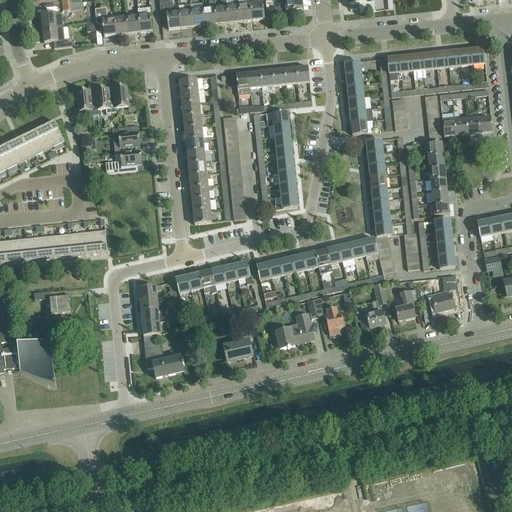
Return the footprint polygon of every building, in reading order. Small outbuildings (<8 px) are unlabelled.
[(181,29),(179,12),(171,13),(170,2),(166,3),(165,0),(159,0),(161,18),(167,17),(168,21),(167,21),(167,24),(168,23),(169,31),(181,29)] [(233,0),(234,6),(226,7),(228,24),(241,23),(239,6),(238,0),(233,0)] [(279,2),(280,8),(274,9),(275,20),(289,18),(289,12),(293,11),(293,12),(295,12),(295,11),(303,10),(301,0),(284,0),(285,2),(279,2)] [(366,0),(348,0),(349,6),(359,5),(360,14),(376,12),(375,2),(367,3),(366,0)] [(222,8),(215,8),(216,26),(228,24),(226,7),(226,1),(221,1),(222,8)] [(210,9),(203,10),(204,27),(216,26),(215,8),(214,2),(209,3),(210,9)] [(198,10),(190,11),(192,28),(204,27),(203,10),(202,3),(197,3),(198,10)] [(263,3),(251,5),(252,22),(265,21),(263,3)] [(252,22),(251,5),(239,6),(241,23),(252,22)] [(192,28),(190,11),(190,7),(178,8),(179,12),(181,29),(192,28)] [(116,36),(114,19),(107,20),(106,9),(95,10),(97,24),(103,24),(103,28),(103,30),(104,38),(116,36)] [(138,10),(138,16),(140,34),(152,32),(150,9),(138,10)] [(61,14),(51,15),(41,16),(43,29),(63,27),(61,14)] [(138,16),(127,18),(129,35),(140,34),(138,16)] [(129,35),(127,18),(114,19),(116,36),(129,35)] [(64,42),(63,27),(43,29),(44,44),(64,42)] [(484,50),(471,51),(473,66),(485,65),(484,50)] [(473,66),(471,51),(460,52),(461,68),(473,66)] [(460,52),(448,54),(449,69),(461,68),(460,52)] [(448,54),(436,55),(438,70),(449,69),(448,54)] [(438,70),(436,55),(424,56),(425,71),(438,70)] [(425,71),(424,56),(412,57),(413,73),(425,71)] [(413,73),(412,57),(400,59),(401,74),(413,73)] [(400,59),(388,60),(389,75),(390,82),(398,81),(397,74),(401,74),(400,59)] [(346,77),(361,75),(360,63),(345,65),(346,77)] [(308,68),(296,70),(298,85),(310,84),(308,68)] [(296,70),(284,71),(285,86),(298,85),(296,70)] [(284,71),(272,72),(273,88),(285,86),(284,71)] [(272,72),(260,73),(262,89),(273,88),(272,72)] [(262,89),(260,73),(248,75),(250,90),(262,89)] [(250,90),(248,75),(236,76),(238,97),(251,96),(250,90)] [(361,75),(346,77),(347,89),(363,87),(361,75)] [(181,94),(198,92),(197,80),(179,82),(181,94)] [(116,109),(117,109),(128,108),(129,113),(136,112),(136,106),(135,105),(133,104),(128,105),(126,87),(114,89),(115,102),(116,109)] [(364,99),(363,87),(347,89),(348,100),(364,99)] [(116,109),(115,102),(109,102),(108,89),(96,91),(97,101),(97,104),(98,111),(106,110),(106,115),(117,114),(117,109),(116,109)] [(98,111),(97,104),(91,105),(89,91),(77,93),(79,113),(87,112),(88,117),(93,117),(98,116),(99,116),(98,111)] [(198,92),(181,94),(182,106),(199,104),(205,104),(204,92),(198,92)] [(364,99),(348,100),(350,112),(365,111),(364,99)] [(199,104),(182,106),(183,118),(201,116),(199,104)] [(350,112),(351,124),(366,123),(372,122),(371,110),(365,111),(350,112)] [(273,127),(289,125),(288,113),(272,115),(273,127)] [(201,116),(183,118),(184,130),(202,128),(201,116)] [(265,123),(259,124),(259,116),(254,117),(255,128),(260,128),(266,127),(265,123)] [(468,136),(480,135),(478,120),(471,120),(471,116),(466,116),(466,121),(468,136)] [(478,120),(480,135),(493,134),(491,118),(478,120)] [(466,121),(455,122),(457,138),(468,136),(466,121)] [(55,122),(40,130),(50,150),(64,143),(55,122)] [(457,138),(455,122),(443,124),(444,139),(457,138)] [(366,123),(351,124),(352,137),(368,135),(366,123)] [(290,137),(289,125),(273,127),(274,139),(290,137)] [(203,140),(202,128),(184,130),(186,142),(203,140)] [(40,130),(25,137),(35,157),(50,150),(40,130)] [(115,155),(127,154),(126,148),(140,147),(139,134),(114,136),(113,136),(113,137),(113,139),(113,143),(114,145),(115,155)] [(25,137),(11,144),(21,164),(35,157),(25,137)] [(292,149),(290,137),(274,139),(276,151),(292,149)] [(204,152),(203,140),(186,142),(187,154),(204,152)] [(368,155),(383,153),(382,141),(366,143),(368,155)] [(11,144),(0,149),(0,157),(6,171),(21,164),(11,144)] [(428,157),(443,156),(442,144),(427,146),(428,157)] [(292,149),(276,151),(277,163),(293,161),(292,149)] [(206,164),(204,152),(187,154),(188,166),(206,164)] [(141,153),(127,154),(115,155),(115,156),(120,155),(121,163),(116,164),(117,174),(129,173),(129,166),(142,165),(141,153)] [(383,153),(368,155),(369,167),(384,165),(383,153)] [(445,168),(443,156),(428,157),(429,169),(445,168)] [(293,161),(277,163),(278,174),(294,173),(293,161)] [(207,176),(206,164),(188,166),(189,178),(207,176)] [(384,165),(369,167),(370,178),(386,177),(384,165)] [(445,168),(429,169),(431,182),(446,180),(445,168)] [(294,173),(278,174),(280,186),(295,185),(294,173)] [(208,188),(207,176),(189,178),(191,189),(208,188)] [(387,189),(386,177),(370,178),(371,190),(387,189)] [(446,180),(431,182),(432,194),(447,192),(446,180)] [(297,197),(295,185),(280,186),(281,199),(297,197)] [(208,188),(191,189),(192,201),(209,200),(208,188)] [(387,189),(371,190),(373,203),(388,201),(387,189)] [(448,204),(447,192),(432,194),(433,206),(448,204)] [(297,197),(281,199),(282,206),(275,207),(276,212),(298,209),(297,197)] [(211,212),(209,200),(192,201),(193,214),(211,212)] [(388,201),(373,203),(374,215),(389,213),(388,201)] [(448,204),(433,206),(434,218),(450,216),(448,204)] [(211,212),(193,214),(195,226),(212,224),(211,212)] [(391,225),(389,213),(374,215),(375,227),(391,225)] [(511,216),(501,219),(504,234),(511,232),(511,216)] [(504,234),(501,219),(489,222),(492,237),(504,234)] [(436,235),(452,233),(450,221),(435,222),(436,235)] [(420,237),(425,236),(424,229),(426,229),(426,226),(434,225),(434,222),(423,224),(418,224),(420,237)] [(492,237),(489,222),(477,224),(481,239),(492,237)] [(392,237),(391,225),(375,227),(377,239),(387,238),(392,237)] [(105,232),(89,234),(91,256),(108,254),(105,232)] [(453,245),(452,233),(436,235),(437,246),(453,245)] [(89,234),(73,236),(75,258),(91,256),(89,234)] [(73,236),(57,237),(59,260),(75,258),(73,236)] [(57,237),(41,239),(43,261),(59,260),(57,237)] [(377,239),(374,240),(376,247),(388,244),(387,238),(377,239)] [(41,239),(25,241),(28,263),(43,261),(41,239)] [(376,247),(374,240),(362,242),(366,257),(378,254),(377,253),(376,247)] [(25,241),(9,242),(12,265),(28,263),(25,241)] [(9,242),(0,243),(0,265),(12,265),(9,242)] [(366,257),(362,242),(351,245),(354,260),(366,257)] [(388,244),(376,247),(377,253),(389,250),(388,244)] [(351,245),(339,248),(342,263),(354,260),(351,245)] [(453,245),(437,246),(439,259),(454,257),(453,245)] [(342,263),(339,248),(328,251),(331,265),(342,263)] [(389,250),(377,253),(378,254),(379,258),(391,256),(389,250)] [(328,251),(316,253),(319,268),(331,265),(328,251)] [(316,253),(304,256),(307,271),(319,268),(316,253)] [(304,256),(292,259),(296,274),(307,271),(304,256)] [(391,256),(379,258),(380,264),(392,261),(391,256)] [(454,257),(439,259),(440,271),(455,269),(454,257)] [(296,274),(292,259),(281,262),(284,276),(296,274)] [(495,260),(485,262),(486,268),(487,273),(491,272),(501,270),(499,259),(495,260)] [(394,267),(392,261),(380,264),(381,270),(394,267)] [(281,262),(268,265),(272,279),(284,276),(281,262)] [(252,287),(250,279),(247,264),(235,266),(239,282),(245,280),(247,288),(252,287)] [(272,279),(268,265),(257,267),(260,282),(272,279)] [(239,282),(235,266),(224,269),(227,284),(239,282)] [(395,273),(394,267),(381,270),(383,276),(395,273)] [(227,284),(224,269),(211,272),(215,287),(227,284)] [(215,287),(211,272),(200,275),(203,290),(204,295),(211,293),(212,295),(216,294),(215,287)] [(395,273),(383,276),(383,278),(384,282),(396,279),(395,273)] [(203,290),(200,275),(188,277),(191,293),(203,290)] [(191,293),(188,277),(176,280),(179,295),(191,293)] [(383,278),(371,280),(373,286),(384,284),(384,282),(383,278)] [(445,299),(433,302),(436,315),(455,311),(454,307),(459,305),(456,278),(443,279),(445,299)] [(373,286),(371,280),(360,283),(361,289),(373,286)] [(349,292),(348,286),(347,286),(346,283),(336,285),(336,289),(338,295),(349,292)] [(360,283),(348,286),(349,292),(361,289),(360,283)] [(382,286),(374,288),(377,303),(373,304),(375,315),(367,317),(360,319),(363,331),(370,330),(370,331),(385,327),(380,307),(387,305),(382,286)] [(140,301),(157,299),(157,292),(161,292),(160,287),(139,289),(140,301)] [(338,295),(336,289),(325,291),(326,297),(338,295)] [(325,291),(313,294),(314,300),(326,297),(325,291)] [(71,314),(69,297),(55,299),(55,292),(32,294),(33,303),(50,301),(51,316),(71,314)] [(404,307),(405,308),(395,310),(399,324),(415,320),(412,306),(418,305),(415,292),(401,295),(401,299),(402,299),(404,307)] [(313,294),(301,297),(303,303),(314,300),(313,294)] [(179,306),(176,295),(171,296),(173,308),(179,306)] [(283,296),(276,298),(277,302),(279,308),(291,305),(290,300),(284,301),(283,296)] [(301,297),(290,300),(291,305),(303,303),(301,297)] [(157,299),(140,301),(141,313),(158,311),(157,299)] [(341,314),(337,315),(336,309),(324,312),(322,300),(315,302),(319,319),(325,318),(330,337),(340,335),(338,329),(344,328),(341,314)] [(277,302),(277,303),(266,305),(267,311),(279,308),(277,302)] [(315,302),(308,303),(310,311),(312,321),(319,319),(315,302)] [(182,318),(179,306),(173,308),(176,319),(182,318)] [(160,323),(158,311),(141,313),(142,325),(160,323)] [(259,328),(256,315),(242,319),(245,332),(259,328)] [(291,330),(276,334),(280,351),(295,348),(294,345),(304,342),(305,344),(314,342),(312,332),(308,316),(297,319),(298,325),(290,327),(291,330)] [(182,318),(176,319),(180,333),(185,332),(182,318)] [(47,320),(39,321),(40,333),(49,332),(47,320)] [(161,335),(160,323),(142,325),(144,337),(155,336),(154,336),(161,335)] [(155,336),(144,337),(147,370),(153,370),(156,380),(184,373),(183,367),(184,367),(184,365),(183,365),(181,357),(155,363),(153,353),(161,351),(160,345),(155,346),(155,336)] [(2,350),(0,350),(0,374),(4,374),(4,372),(7,370),(8,373),(13,372),(12,370),(20,369),(20,373),(55,389),(50,341),(41,342),(17,345),(17,348),(2,350)] [(253,358),(250,348),(249,342),(224,347),(228,363),(253,358)]
